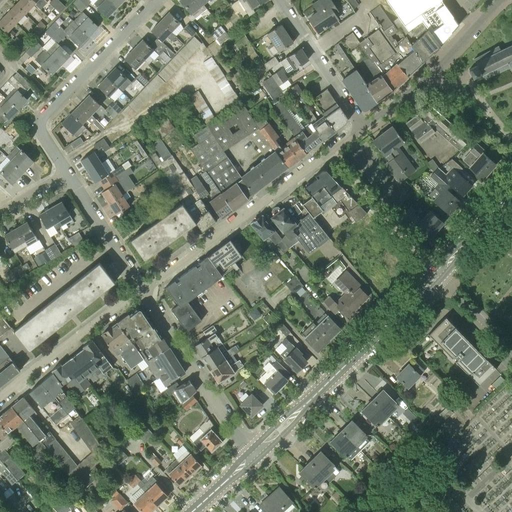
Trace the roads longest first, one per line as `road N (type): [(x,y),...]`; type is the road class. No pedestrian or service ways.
road 1 (tertiary): [(253,452),(432,277)]
road 2 (residential): [(327,154),(138,293)]
road 3 (residential): [(54,164),(40,138),(41,116),(155,0)]
road 4 (residential): [(253,452),(138,293)]
road 5 (residential): [(502,0),(363,126)]
road 6 (residential): [(138,293),(0,405)]
road 7 (residential): [(327,154),(432,277)]
road 8 (residential): [(363,126),(275,0)]
road 9 (residential): [(138,293),(63,178)]
